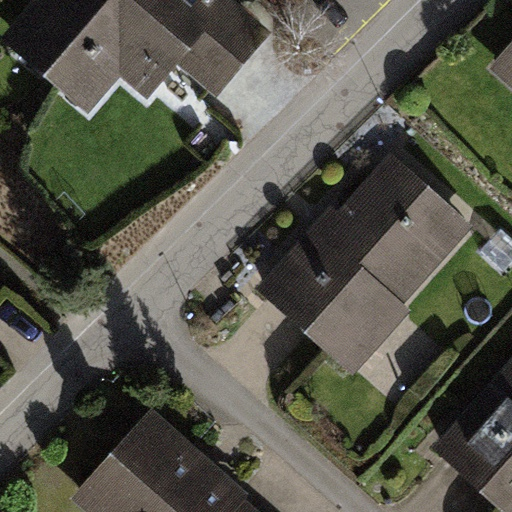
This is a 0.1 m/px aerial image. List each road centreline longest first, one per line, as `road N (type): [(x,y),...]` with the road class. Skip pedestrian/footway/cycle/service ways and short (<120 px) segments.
road 1 (residential): [(437,0),(131,323)]
road 2 (residential): [(131,323),(351,511)]
road 3 (residential): [(131,323),(0,448)]
